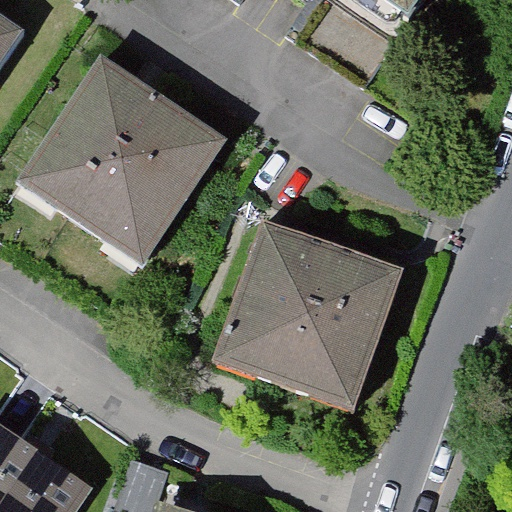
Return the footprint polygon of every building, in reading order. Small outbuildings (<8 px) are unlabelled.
[(437,0),(357,0),(415,36),(437,0)] [(0,70),(28,30),(0,11),(0,70)] [(235,149),(108,66),(25,193),(56,214),(103,245),(138,268),(151,276),(235,149)] [(360,415),(412,273),(270,221),(218,364),(360,415)] [(92,511),(100,499),(0,436),(0,511),(92,511)]
